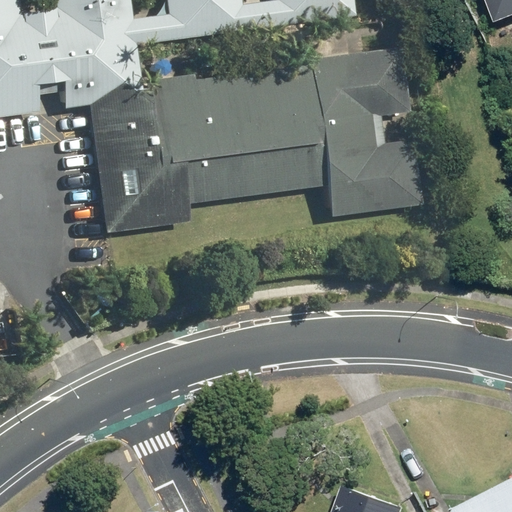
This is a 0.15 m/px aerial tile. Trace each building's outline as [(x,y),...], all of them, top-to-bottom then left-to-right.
[(0,0),(0,113),(79,103),(138,96),(126,0),(0,0)] [(159,0),(164,37),(342,15),(340,0),(159,0)] [(511,0),(495,0),(500,11),(511,6),(511,0)] [(147,95),(138,96),(79,103),(94,228),(179,218),(177,203),(311,186),(315,218),(413,206),(394,50),(145,81),(147,95)] [(511,511),(511,479),(448,511),(449,511),(511,511)] [(404,511),(405,511),(341,486),(330,511),(404,511)]
